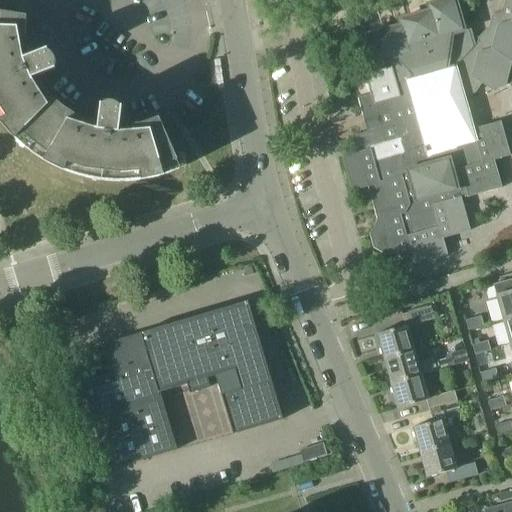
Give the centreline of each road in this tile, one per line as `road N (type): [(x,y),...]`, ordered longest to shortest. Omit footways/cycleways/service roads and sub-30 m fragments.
road 1 (unclassified): [(395,511),(267,204)]
road 2 (unclassified): [(0,284),(267,204)]
road 3 (unclassified): [(267,204),(231,0)]
